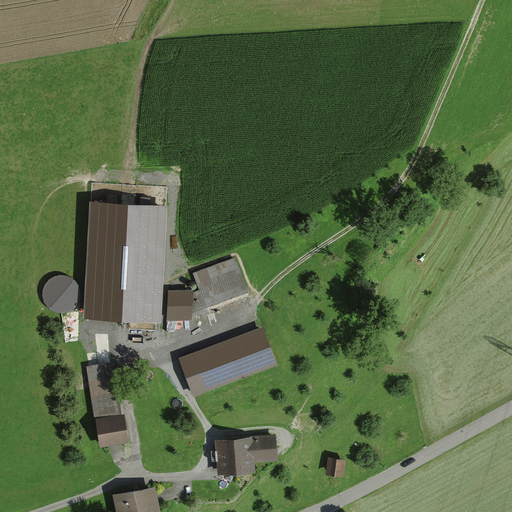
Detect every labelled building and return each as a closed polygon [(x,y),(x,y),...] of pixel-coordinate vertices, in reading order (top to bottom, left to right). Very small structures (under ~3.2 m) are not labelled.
[(168,276),(94,273),(91,331),(165,335),(166,311),(188,312),(189,285),(167,284),(168,276)] [(72,288),(72,278),(45,280),(47,315),(69,313),(68,301),(81,300),(80,288),(72,288)] [(263,324),(179,355),(193,394),(278,363),(263,324)] [(96,415),(121,411),(114,361),(86,365),(94,415),(96,415)] [(121,411),(96,415),(101,444),(129,440),(124,411),(121,411)] [(276,432),(215,437),(218,472),(255,469),(254,460),(278,458),(276,432)] [(346,457),(328,455),(326,472),(344,474),(346,457)] [(161,511),(155,483),(113,491),(116,511),(161,511)]
